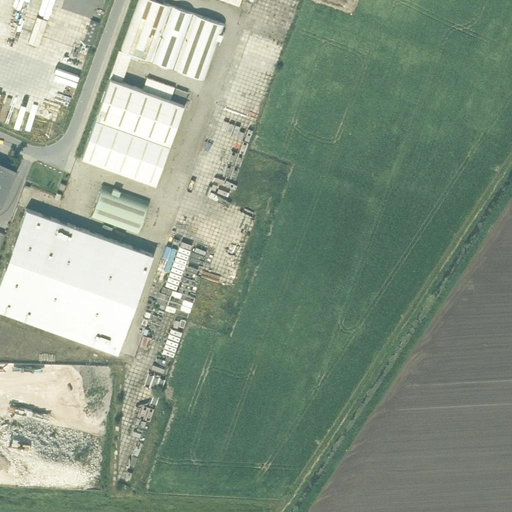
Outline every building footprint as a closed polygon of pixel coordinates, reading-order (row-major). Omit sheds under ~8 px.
[(159,0),(137,0),(120,49),(129,52),(206,79),(226,24),(193,12),(159,0)] [(92,45),(100,21),(91,18),(84,42),(92,45)] [(29,60),(34,61),(36,48),(43,50),(45,36),(34,34),(29,60)] [(131,54),(129,53),(119,50),(81,156),(155,182),(183,103),(172,99),(170,98),(174,86),(147,77),(143,89),(121,81),(131,54)] [(176,87),(172,99),(183,103),(187,91),(176,87)] [(0,205),(0,206),(17,169),(0,161),(0,205)] [(102,184),(90,216),(100,219),(137,233),(141,222),(144,213),(149,201),(111,187),(102,184)] [(225,213),(226,207),(206,201),(205,208),(225,213)] [(152,253),(26,207),(0,279),(0,308),(117,351),(152,253)] [(156,273),(165,277),(171,260),(162,257),(156,273)] [(143,357),(150,336),(144,333),(136,355),(143,357)]
